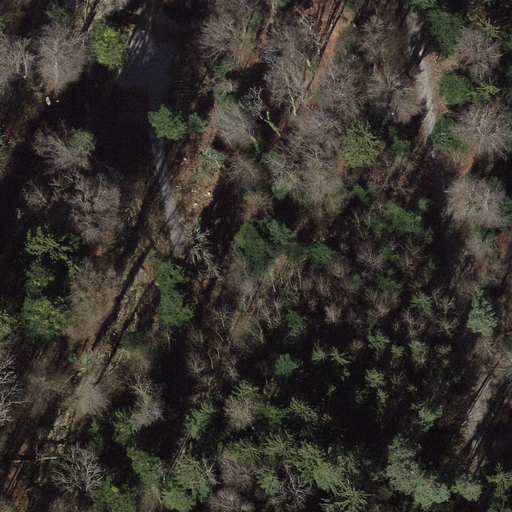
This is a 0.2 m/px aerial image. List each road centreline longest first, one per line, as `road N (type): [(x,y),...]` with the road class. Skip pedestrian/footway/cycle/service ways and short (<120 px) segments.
road 1 (track): [(481,511),(470,377),(409,0)]
road 2 (track): [(169,511),(182,300),(155,128),(155,61)]
